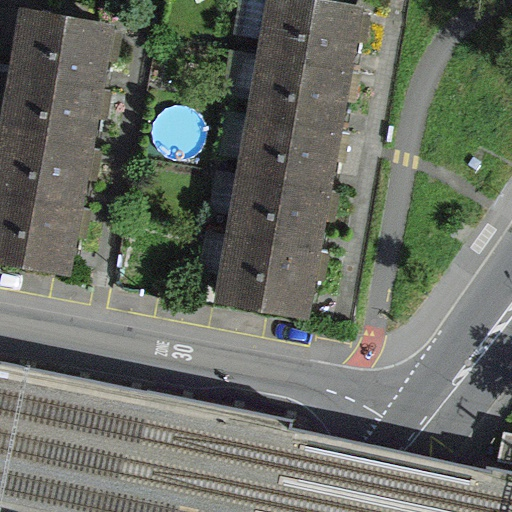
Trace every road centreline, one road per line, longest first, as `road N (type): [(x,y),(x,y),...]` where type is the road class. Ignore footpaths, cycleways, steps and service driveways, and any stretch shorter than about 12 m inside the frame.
road 1 (residential): [(0,327),(292,382),(426,430)]
road 2 (secondary): [(426,430),(511,310)]
